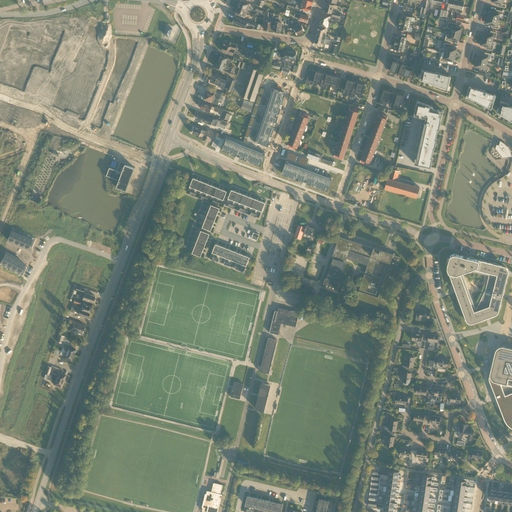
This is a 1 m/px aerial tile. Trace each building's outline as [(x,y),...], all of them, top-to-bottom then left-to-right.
[(238,8),(247,12),(250,4),(241,0),(238,8)] [(502,4),(503,0),(492,0),(492,1),(498,3),(497,6),(505,8),(506,5),(502,4)] [(310,12),(312,5),(300,2),(299,5),(296,4),(296,8),(310,12)] [(331,16),(340,18),(341,14),(334,12),(332,11),(334,5),(326,3),(324,11),(331,13),(331,16)] [(247,12),(238,8),(238,9),(237,9),(236,13),(245,17),(246,14),(249,15),(250,13),(247,12)] [(488,17),(498,20),(499,14),(502,15),(503,11),(496,10),(496,13),(490,11),(488,17)] [(273,16),(274,17),(274,13),(269,12),(268,15),(269,16),(268,21),(266,21),(264,29),(270,30),(273,16)] [(299,20),(307,22),(309,16),(297,13),(296,17),(299,18),(299,20)] [(400,18),(400,21),(413,25),(414,22),(411,21),(412,17),(402,14),(401,18),(400,18)] [(233,16),(231,23),(239,26),(240,24),(245,25),(246,21),(233,16)] [(279,18),(276,17),(275,21),(274,21),(273,28),(274,28),(273,30),(276,30),(276,31),(278,31),(279,31),(280,27),(281,25),(280,24),(281,22),(278,21),(279,18)] [(496,25),(498,20),(488,17),(486,23),(492,25),(492,27),(498,29),(499,26),(496,25)] [(328,25),(329,22),(320,20),(319,25),(329,28),(330,25),(328,25)] [(399,25),(398,28),(408,31),(409,27),(413,27),(413,25),(400,21),(399,25)] [(450,32),(460,34),(461,28),(455,27),(456,24),(448,22),(447,27),(451,28),(450,32)] [(301,25),(300,26),(299,24),(294,26),(295,28),(294,29),(297,35),(304,31),(301,25)] [(163,35),(169,38),(172,29),(166,27),(163,35)] [(330,40),(331,38),(325,36),(326,34),(317,31),(316,37),(325,39),(330,40)] [(482,38),(492,41),(493,38),(495,39),(497,33),(491,31),(490,34),(484,32),(482,38)] [(458,40),(460,34),(450,32),(449,36),(446,35),(445,40),(451,42),(452,39),(458,40)] [(396,38),(395,42),(408,45),(409,42),(406,42),(407,37),(397,35),(396,38)] [(325,39),(316,37),(314,45),(319,46),(325,47),(325,44),(329,45),(330,40),(325,39)] [(491,44),(492,41),(482,38),(481,44),(487,46),(486,49),(492,51),(494,45),(491,44)] [(226,40),(223,46),(238,51),(244,53),(245,53),(252,55),(254,50),(237,44),(226,40)] [(394,45),(393,49),(403,51),(404,47),(408,48),(408,45),(395,42),(394,45)] [(445,52),(455,55),(456,49),(450,47),(451,45),(444,43),(443,49),(446,49),(445,52)] [(244,53),(238,51),(223,46),(221,51),(233,55),(234,52),(237,53),(237,54),(243,56),(244,53)] [(288,63),(290,51),(284,50),(284,54),(280,53),(279,57),(283,57),(283,58),(285,59),(285,63),(288,63)] [(453,61),(455,55),(445,52),(443,58),(441,57),(440,61),(446,62),(447,59),(453,61)] [(477,60),(487,62),(487,59),(490,60),(491,54),(485,53),(484,56),(478,54),(477,60)] [(217,62),(228,66),(229,62),(226,61),(227,59),(220,56),(217,62)] [(392,63),(390,71),(395,73),(399,63),(396,62),(397,59),(391,57),(389,62),(392,63)] [(400,60),(399,63),(395,73),(402,75),(406,65),(402,64),(403,61),(400,60)] [(486,66),(487,62),(477,60),(475,66),(481,68),(481,71),(487,72),(488,66),(486,66)] [(227,69),(228,66),(217,62),(215,67),(223,70),(224,68),(227,69)] [(406,65),(402,75),(409,77),(412,68),(413,64),(411,63),(410,67),(406,65)] [(243,97),(254,101),(264,72),(253,68),(243,97)] [(433,86),(447,91),(451,76),(434,72),(434,73),(431,72),(422,69),(420,79),(434,84),(433,86)] [(340,78),(313,71),(311,77),(308,76),(306,83),(312,85),(313,81),(321,83),(321,87),(326,88),(327,85),(335,87),(334,90),(337,91),(338,88),(340,78)] [(211,79),(215,81),(214,83),(219,85),(221,81),(225,82),(227,78),(220,75),(213,73),(211,77),(211,79)] [(235,81),(231,79),(226,90),(230,92),(235,81)] [(365,85),(344,79),(342,89),(341,92),(344,93),(345,89),(353,92),(352,95),(354,96),(355,93),(359,94),(358,97),(361,98),(362,95),(365,85)] [(491,109),(496,95),(469,86),(465,98),(476,103),(477,101),(491,109)] [(267,114),(257,143),(268,146),(278,118),(277,117),(278,114),(279,114),(286,92),(275,89),(268,111),(267,114)] [(403,96),(384,90),(381,100),(380,103),(383,104),(384,101),(392,103),(390,107),(393,107),(394,104),(397,105),(396,108),(402,110),(404,104),(401,104),(403,96)] [(206,91),(203,99),(209,101),(209,102),(211,102),(218,105),(219,102),(221,103),(222,100),(220,99),(222,94),(215,91),(214,94),(206,91)] [(308,95),(305,101),(315,105),(318,99),(308,95)] [(305,101),(303,107),(313,111),(315,105),(305,101)] [(437,139),(436,139),(438,129),(439,129),(443,111),(433,109),(433,107),(417,101),(414,115),(422,117),(422,115),(426,115),(424,123),(427,124),(419,158),(415,157),(414,163),(431,167),(432,158),(431,158),(434,148),(435,148),(437,139)] [(501,101),(498,113),(511,121),(511,122),(511,123),(511,124),(511,106),(511,107),(508,106),(509,102),(501,101)] [(211,109),(214,110),(215,108),(203,103),(202,104),(201,104),(201,106),(201,108),(206,110),(205,111),(209,113),(211,109)] [(241,109),(250,112),(253,106),(243,103),(241,109)] [(347,106),(344,112),(355,116),(357,110),(347,106)] [(303,107),(301,114),(311,117),(313,111),(303,107)] [(344,112),(342,119),(352,122),(355,116),(344,112)] [(380,113),(378,119),(388,123),(390,116),(380,113)] [(198,114),(197,118),(201,120),(204,122),(211,125),(211,124),(215,126),(218,119),(213,117),(213,118),(202,114),(202,115),(198,114)] [(301,114),(299,120),(309,123),(311,117),(301,114)] [(342,119),(340,125),(350,128),(352,122),(342,119)] [(378,119),(376,126),(386,129),(388,123),(378,119)] [(298,124),(295,130),(305,134),(308,127),(298,124)] [(340,125),(338,131),(348,135),(350,128),(340,125)] [(376,126),(373,132),(384,135),(386,129),(376,126)] [(202,130),(194,127),(193,129),(192,129),(191,132),(191,133),(199,136),(200,133),(205,135),(208,129),(203,127),(202,130)] [(295,130),(293,136),(303,140),(305,134),(295,130)] [(373,132),(371,138),(382,142),(384,135),(373,132)] [(337,135),(334,141),(345,145),(347,138),(337,135)] [(293,136),(291,142),(301,146),(303,140),(293,136)] [(226,139),(221,150),(226,152),(227,150),(232,152),(231,154),(235,156),(236,155),(239,157),(239,158),(244,160),(245,157),(247,158),(249,159),(249,161),(258,165),(259,163),(261,164),(265,155),(240,145),(226,139)] [(500,140),(498,140),(495,148),(503,157),(511,156),(511,153),(510,150),(508,147),(505,144),(502,141),(500,140)] [(334,141),(332,147),(342,151),(345,145),(334,141)] [(291,142),(289,149),(299,152),(301,146),(291,142)] [(370,142),(368,148),(378,152),(380,145),(370,142)] [(332,147),(330,154),(340,157),(342,151),(332,147)] [(368,148),(365,154),(376,158),(378,152),(368,148)] [(330,154),(328,160),(338,163),(340,157),(330,154)] [(365,154),(363,161),(374,164),(376,158),(365,154)] [(363,161),(361,167),(372,170),(374,164),(363,161)] [(124,164),(125,163),(122,162),(122,163),(119,162),(116,170),(109,168),(106,175),(118,180),(116,187),(121,189),(119,192),(124,193),(125,190),(125,191),(134,168),(124,164)] [(285,163),(282,172),(285,173),(284,175),(293,178),(294,176),(299,178),(298,180),(303,182),(303,181),(305,182),(306,182),(306,183),(311,185),(312,183),(316,184),(316,187),(325,190),(326,188),(328,189),(332,180),(285,163)] [(417,197),(419,187),(397,180),(399,171),(392,169),(389,178),(388,178),(385,188),(417,197)] [(193,178),(190,186),(195,188),(199,180),(193,178)] [(199,180),(195,188),(201,191),(204,182),(199,180)] [(204,182),(201,191),(206,193),(210,184),(204,182)] [(210,184),(206,193),(212,195),(215,187),(210,184)] [(215,187),(212,195),(218,197),(221,189),(215,187)] [(221,189),(218,197),(223,199),(225,194),(227,191),(221,189)] [(231,189),(228,198),(234,200),(237,192),(231,189)] [(237,192),(234,200),(239,202),(242,194),(237,192)] [(242,194),(239,202),(245,204),(248,196),(242,194)] [(248,196),(245,204),(250,207),(254,198),(248,196)] [(254,198),(250,207),(256,209),(259,200),(254,198)] [(259,200),(256,209),(262,211),(265,202),(259,200)] [(211,205),(209,210),(217,214),(219,208),(211,204),(211,205)] [(209,210),(206,216),(215,219),(217,214),(209,210)] [(206,216),(204,221),(213,225),(215,219),(206,216)] [(204,221),(202,227),(211,230),(213,225),(204,221)] [(304,227),(298,225),(294,237),(300,238),(304,227)] [(313,233),(314,233),(315,230),(314,230),(314,228),(306,226),(303,232),(312,235),(313,233)] [(11,230),(7,239),(12,242),(16,233),(11,230)] [(201,230),(199,236),(207,239),(209,234),(209,233),(201,230)] [(16,233),(12,242),(17,244),(21,235),(16,233)] [(21,235),(17,244),(22,246),(26,237),(21,235)] [(199,236),(196,241),(205,245),(207,239),(199,236)] [(347,258),(368,265),(357,298),(384,307),(401,257),(393,254),(383,251),(339,236),(322,287),(336,291),(347,258)] [(26,237),(22,246),(28,248),(29,246),(29,244),(30,242),(31,239),(26,237)] [(196,241),(194,247),(203,250),(205,245),(196,241)] [(215,243),(212,252),(218,254),(221,246),(215,243)] [(221,246),(218,254),(223,256),(227,248),(221,246)] [(194,247),(192,253),(200,256),(203,250),(194,247)] [(227,248),(223,256),(229,259),(232,250),(227,248)] [(232,250),(229,259),(235,261),(238,252),(232,250)] [(238,252),(235,261),(240,263),(244,255),(238,252)] [(5,253),(0,262),(5,265),(10,256),(5,253)] [(506,267),(504,266),(455,254),(452,254),(449,258),(447,265),(447,269),(465,319),(466,320),(466,321),(467,321),(473,323),(495,315),(498,313),(498,311),(508,275),(508,273),(508,271),(507,269),(507,268),(506,267)] [(244,255),(240,263),(246,265),(249,257),(244,255)] [(10,256),(5,265),(10,267),(15,258),(10,256)] [(15,258),(10,267),(15,270),(20,261),(15,258)] [(20,261),(15,270),(20,272),(21,270),(23,267),(24,265),(25,264),(20,261)] [(93,270),(91,277),(101,280),(103,273),(93,270)] [(91,277),(89,284),(98,287),(101,280),(91,277)] [(83,300),(92,303),(95,296),(84,293),(83,296),(77,293),(76,297),(83,300)] [(81,307),(78,306),(72,304),(72,306),(77,308),(88,313),(90,308),(82,305),(81,307)] [(89,313),(88,313),(77,308),(72,306),(70,311),(73,312),(74,310),(79,312),(78,314),(87,318),(89,313)] [(295,326),(299,312),(278,307),(277,311),(274,311),(269,332),(278,334),(281,323),(295,326)] [(420,318),(429,319),(430,312),(420,310),(420,312),(417,311),(416,320),(419,320),(420,318)] [(74,333),(75,330),(82,333),(85,326),(71,321),(68,331),(74,333)] [(418,333),(413,333),(412,340),(422,341),(422,340),(425,340),(426,331),(426,328),(420,327),(419,331),(418,330),(418,333)] [(426,331),(425,340),(428,341),(438,342),(439,335),(429,334),(429,332),(426,331)] [(66,337),(58,334),(56,341),(62,343),(62,340),(65,341),(66,337)] [(260,371),(269,373),(277,339),(268,337),(260,371)] [(61,350),(73,355),(75,349),(68,346),(67,348),(62,347),(61,350)] [(489,377),(489,378),(489,379),(489,380),(489,381),(493,392),(496,400),(499,408),(501,412),(503,416),(504,420),(504,421),(505,422),(506,423),(507,424),(507,425),(508,426),(509,427),(510,427),(511,428),(511,348),(503,346),(502,346),(501,346),(500,346),(500,347),(499,347),(498,348),(497,348),(496,349),(496,350),(495,351),(495,353),(494,354),(494,355),(493,357),(489,377)] [(60,350),(55,348),(53,354),(58,355),(59,353),(60,354),(59,354),(64,356),(63,358),(71,361),(73,355),(61,350),(60,350)] [(448,359),(438,357),(439,354),(436,353),(433,367),(446,369),(446,366),(447,366),(448,359)] [(413,367),(414,357),(407,356),(406,366),(399,365),(399,368),(411,370),(412,367),(413,367)] [(57,375),(53,373),(52,372),(50,371),(51,367),(47,366),(44,373),(48,374),(47,375),(63,381),(65,376),(58,373),(57,375)] [(411,373),(411,370),(399,368),(396,368),(394,370),(398,372),(399,371),(404,372),(403,382),(403,383),(404,384),(405,385),(406,385),(408,384),(409,383),(410,383),(412,373),(411,373)] [(61,387),(63,381),(47,375),(46,379),(50,380),(54,382),(53,384),(61,387)] [(230,396),(239,399),(243,384),(234,381),(230,396)] [(256,409),(264,411),(270,385),(262,383),(256,409)] [(428,399),(428,397),(430,388),(427,388),(417,386),(416,393),(426,395),(425,399),(428,399)] [(443,389),(433,387),(433,389),(430,388),(428,397),(428,399),(431,400),(432,395),(437,395),(436,400),(441,401),(441,396),(442,396),(443,389)] [(43,394),(41,402),(50,405),(53,397),(43,394)] [(450,401),(460,403),(461,395),(451,394),(451,395),(448,395),(447,404),(450,404),(450,401)] [(405,407),(408,408),(409,399),(406,398),(407,397),(397,395),(395,403),(405,404),(405,407)] [(41,402),(38,408),(48,412),(50,405),(41,402)] [(426,424),(427,416),(424,416),(425,414),(415,413),(414,420),(423,421),(423,424),(426,424)] [(427,416),(426,424),(429,425),(430,423),(439,424),(440,417),(430,416),(427,416)] [(35,418),(33,426),(43,429),(45,421),(35,418)] [(390,420),(389,426),(381,425),(380,431),(383,432),(386,432),(395,434),(395,431),(396,431),(398,421),(390,420)] [(472,436),(473,429),(470,429),(468,426),(467,426),(468,425),(460,424),(458,436),(462,437),(463,435),(468,436),(467,439),(472,440),(472,436)] [(33,426),(31,433),(40,436),(43,429),(33,426)] [(395,434),(386,432),(383,432),(383,435),(387,436),(386,445),(393,447),(395,437),(394,437),(395,434)] [(447,459),(448,451),(445,450),(446,449),(436,447),(435,455),(444,456),(444,459),(447,459)] [(413,459),(414,450),(411,450),(411,449),(401,448),(400,455),(410,457),(410,459),(413,459)] [(427,451),(418,449),(417,451),(414,450),(413,459),(412,463),(415,463),(416,457),(426,458),(427,451)] [(472,457),(482,459),(483,451),(473,450),(470,450),(468,459),(472,459),(472,457)] [(448,451),(447,459),(450,460),(450,458),(459,459),(460,460),(460,459),(461,452),(451,451),(448,451)] [(9,461),(8,465),(22,470),(25,462),(19,460),(18,464),(9,461)] [(13,472),(8,486),(16,489),(18,483),(15,482),(18,473),(13,472)] [(213,482),(211,491),(207,490),(202,510),(206,511),(217,511),(222,494),(220,494),(223,485),(213,482)] [(503,491),(501,505),(502,501),(505,501),(504,505),(507,506),(509,492),(503,491)] [(247,496),(245,505),(251,506),(253,497),(247,496)] [(253,497),(251,506),(257,507),(259,498),(253,497)] [(259,498),(257,507),(263,509),(265,500),(259,498)] [(265,500),(263,509),(269,510),(271,501),(265,500)] [(271,501),(269,510),(275,511),(277,503),(271,501)] [(277,503),(275,511),(280,511),(283,504),(277,503)]
